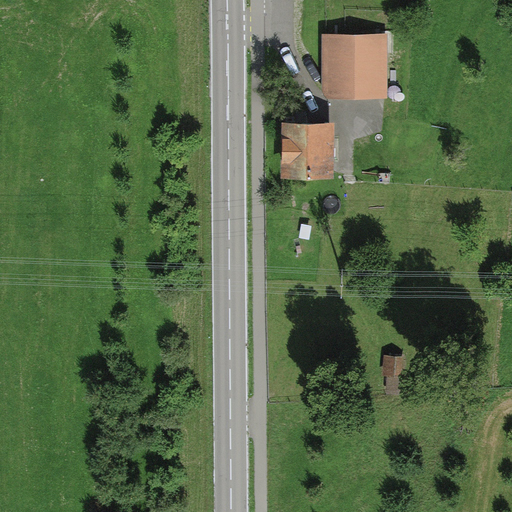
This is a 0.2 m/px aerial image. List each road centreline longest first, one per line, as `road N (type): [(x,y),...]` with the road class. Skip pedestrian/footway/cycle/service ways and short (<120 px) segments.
road 1 (secondary): [(232,511),(227,0)]
road 2 (track): [(350,173),(351,118),(328,107),(281,37),(259,25),(228,25)]
